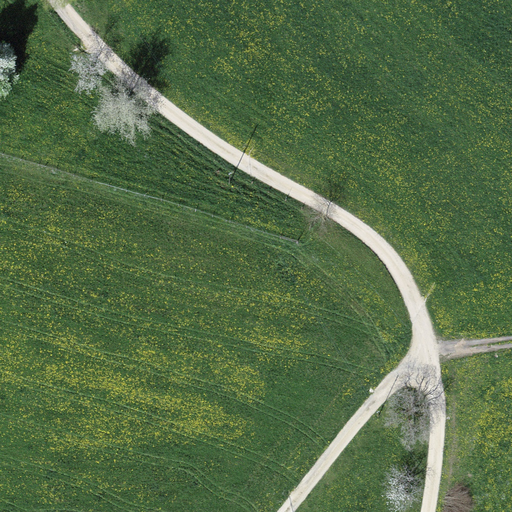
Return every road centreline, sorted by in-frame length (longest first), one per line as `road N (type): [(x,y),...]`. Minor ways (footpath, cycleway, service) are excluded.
road 1 (track): [(55,0),(169,110),(384,253),(428,357)]
road 2 (track): [(428,357),(400,373),(285,511)]
road 3 (track): [(428,357),(435,453),(427,511)]
